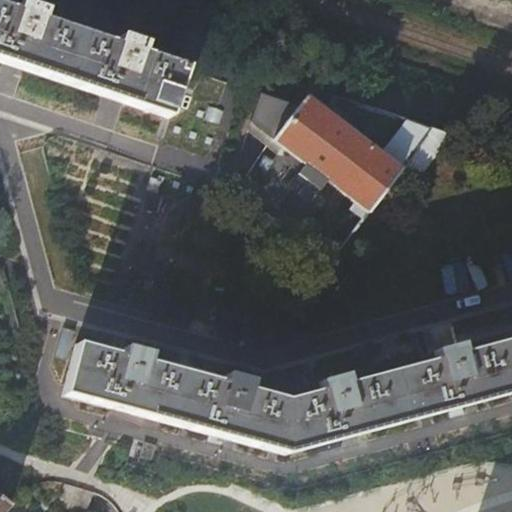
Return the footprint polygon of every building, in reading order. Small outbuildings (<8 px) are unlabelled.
[(17,12),(15,12),(0,7),(0,62),(17,68),(101,96),(169,119),(171,113),(177,115),(183,98),(177,95),(185,69),(142,55),(143,46),(118,38),(116,46),(43,22),(41,20),(44,13),(39,11),(19,5),(17,12)] [(297,107),(259,94),(250,123),(272,139),(297,107)] [(400,170),(305,97),(297,107),(272,139),(368,212),(400,170)] [(449,135),(430,129),(403,168),(417,177),(449,135)] [(144,418),(284,455),(511,393),(511,339),(461,353),(459,345),(444,349),(433,352),(435,360),(346,384),(344,376),(328,380),(318,383),(320,391),(284,401),(248,391),(250,383),(236,379),(224,376),(222,384),(146,364),(149,356),(135,352),(123,349),(121,357),(75,345),(62,396),(109,409),(144,418)] [(71,511),(82,511),(89,490),(86,489),(79,487),(71,485),(64,484),(60,483),(53,507),(71,511)] [(0,511),(2,511),(8,505),(0,498),(0,511)]
